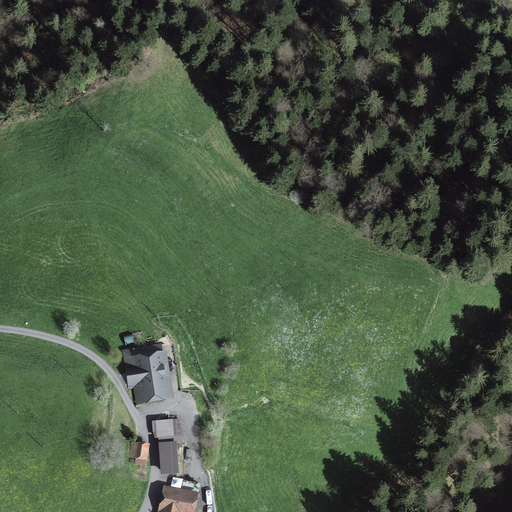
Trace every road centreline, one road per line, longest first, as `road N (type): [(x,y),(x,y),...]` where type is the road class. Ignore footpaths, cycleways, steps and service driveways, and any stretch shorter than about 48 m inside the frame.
road 1 (track): [(138,417),(176,399),(168,345),(92,215),(86,185),(115,135),(135,127),(174,131),(253,187),(511,222)]
road 2 (track): [(143,511),(154,456),(115,377),(78,347),(0,328)]
